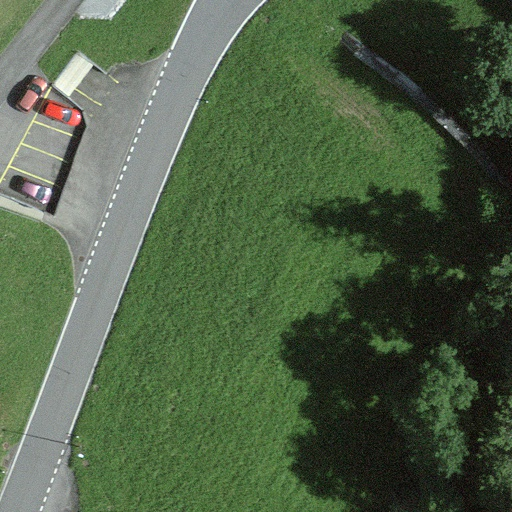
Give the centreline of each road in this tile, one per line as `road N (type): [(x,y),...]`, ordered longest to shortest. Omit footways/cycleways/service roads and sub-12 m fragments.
road 1 (unclassified): [(21,511),(191,67),(225,0)]
road 2 (track): [(311,0),(472,130),(511,181)]
